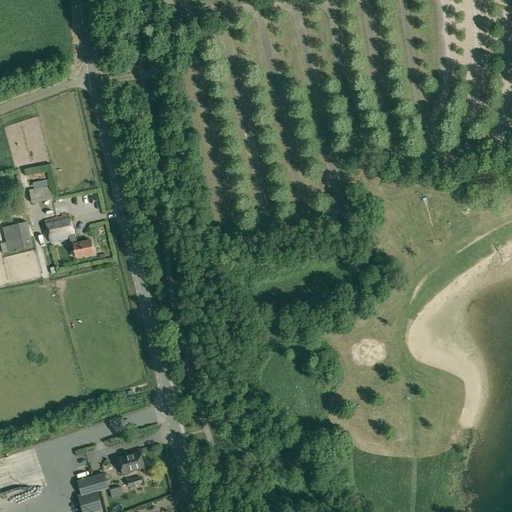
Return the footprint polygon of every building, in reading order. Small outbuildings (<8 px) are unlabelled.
[(31,204),(54,199),(52,185),(29,190),(31,204)] [(77,244),(77,243),(70,214),(45,220),(50,242),(70,237),(71,244),(69,244),(70,251),(75,250),(77,257),(93,253),(90,241),(77,244)] [(2,228),(8,252),(31,246),(25,222),(2,228)] [(119,457),(123,474),(145,468),(140,452),(119,457)] [(36,454),(0,464),(0,500),(46,487),(36,454)] [(46,457),(44,469),(49,470),(52,459),(46,457)] [(82,496),(97,491),(108,488),(104,473),(77,481),(82,496)] [(143,483),(141,477),(127,480),(129,487),(143,483)] [(110,488),(112,497),(123,494),(121,486),(110,488)] [(93,511),(102,510),(97,491),(82,496),(78,497),(82,511),(93,511)]
